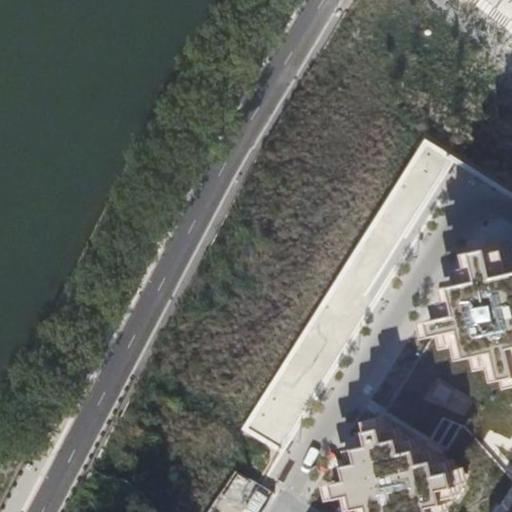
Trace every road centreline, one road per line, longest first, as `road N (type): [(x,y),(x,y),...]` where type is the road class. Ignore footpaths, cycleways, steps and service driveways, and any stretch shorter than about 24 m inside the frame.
road 1 (primary): [(327,0),(38,511)]
road 2 (residential): [(276,503),(467,194)]
